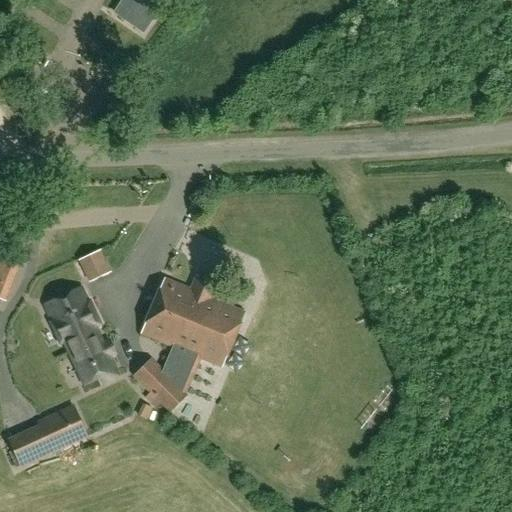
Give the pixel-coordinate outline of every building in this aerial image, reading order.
[(151,0),(123,0),(120,5),(126,9),(120,17),(143,33),(161,7),(151,0)] [(92,285),(109,277),(99,256),(82,264),(92,285)] [(151,357),(134,375),(149,392),(161,404),(169,413),(187,394),(186,393),(201,359),(222,368),(245,311),(212,298),(218,285),(195,276),(190,289),(164,278),(141,333),(172,346),(163,369),(151,357)] [(78,295),(46,310),(56,330),(58,329),(83,384),(98,377),(100,381),(116,374),(114,369),(108,356),(112,354),(107,342),(102,344),(89,315),(93,313),(83,293),(78,295)] [(18,433),(7,438),(21,469),(32,464),(56,453),(75,445),(87,439),(85,434),(73,408),(18,433)]
